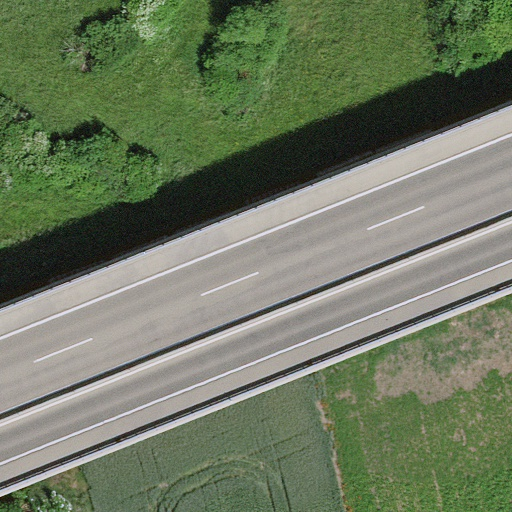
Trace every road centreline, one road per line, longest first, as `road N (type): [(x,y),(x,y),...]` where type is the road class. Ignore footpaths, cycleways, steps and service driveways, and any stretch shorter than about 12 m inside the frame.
road 1 (motorway): [(0,446),(511,242)]
road 2 (motorway): [(511,170),(0,374)]
road 3 (track): [(511,128),(0,328)]
